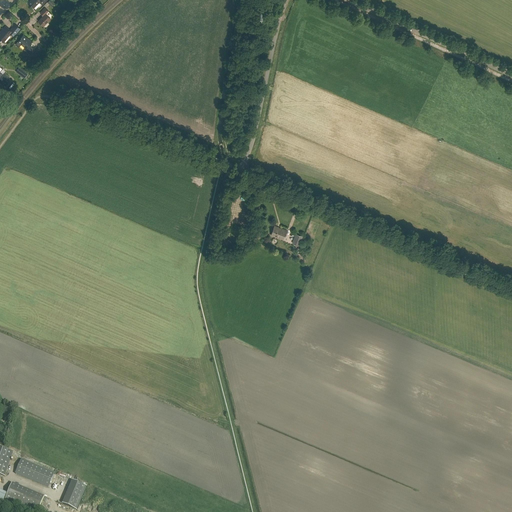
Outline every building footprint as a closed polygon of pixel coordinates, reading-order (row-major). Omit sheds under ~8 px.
[(48,11),(45,8),(41,13),(43,16),(38,21),(43,26),(50,18),(45,14),(48,11)] [(20,28),(14,23),(12,26),(13,27),(10,30),(6,26),(2,31),(3,31),(0,34),(0,39),(3,42),(10,33),(14,36),(20,28)] [(28,39),(23,35),(20,38),(21,39),(15,45),(18,47),(19,47),(21,44),(25,47),(24,49),(31,55),(35,49),(30,45),(32,42),(29,38),(28,39)] [(3,74),(0,72),(0,83),(5,87),(10,80),(8,78),(9,76),(4,72),(3,74)] [(287,231),(274,226),(271,234),(277,237),(277,236),(280,237),(279,238),(284,240),(287,231)] [(302,237),(295,234),(292,243),(299,246),(302,237)] [(0,474),(3,475),(11,451),(0,447),(0,474)] [(21,459),(15,474),(48,488),(54,473),(21,459)] [(87,487),(72,480),(62,504),(77,510),(87,487)] [(9,490),(5,500),(34,511),(37,511),(44,496),(12,483),(9,490)]
